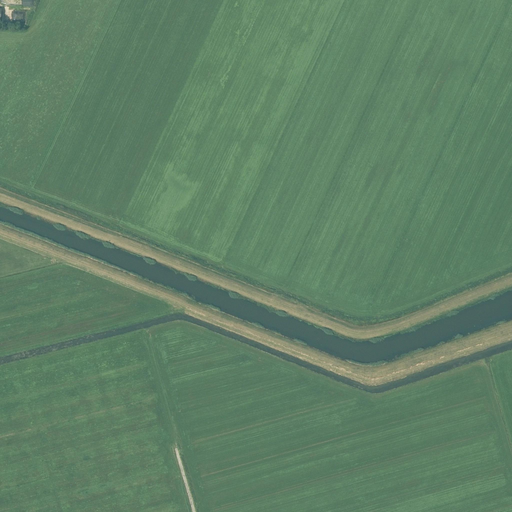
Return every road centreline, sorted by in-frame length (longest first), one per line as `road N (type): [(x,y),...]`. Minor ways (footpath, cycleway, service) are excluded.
road 1 (track): [(511,330),(367,377),(0,230)]
road 2 (track): [(511,279),(391,324),(342,327),(0,195)]
